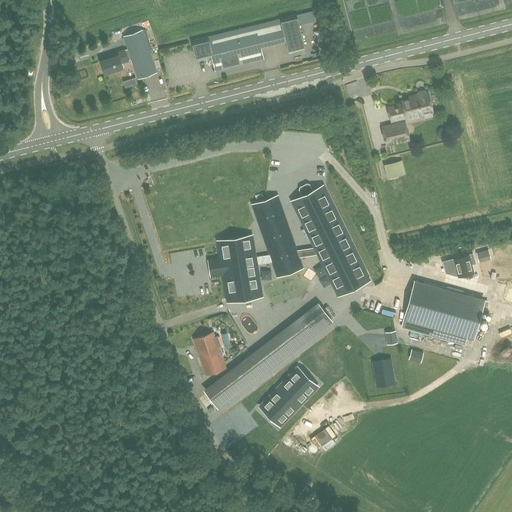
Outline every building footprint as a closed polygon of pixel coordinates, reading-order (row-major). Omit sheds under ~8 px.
[(207,61),(211,64),(214,63),(216,70),(264,58),(261,47),(286,41),(289,52),(305,48),(297,15),(192,40),(197,61),(207,58),(207,61)] [(121,63),(129,60),(132,59),(138,78),(157,72),(143,30),(124,37),(128,49),(125,50),(107,56),(108,59),(101,61),(105,74),(123,68),(121,63)] [(134,78),(123,81),(125,88),(137,84),(134,78)] [(432,111),(428,94),(427,93),(426,92),(425,91),(424,91),(423,91),(422,91),(421,91),(420,91),(419,92),(419,93),(418,93),(418,94),(417,95),(412,96),(410,99),(402,101),(403,104),(388,108),(391,121),(407,117),(407,119),(422,115),(422,113),(432,111)] [(409,139),(405,122),(383,127),(387,144),(409,139)] [(316,161),(306,161),(307,175),(317,174),(316,161)] [(406,175),(405,161),(388,162),(390,177),(406,175)] [(339,294),(368,280),(322,187),(293,201),(316,248),(296,251),(298,256),(319,253),(339,294)] [(253,205),(270,255),(254,258),(251,236),(219,241),(229,300),(260,295),(255,263),(272,261),(277,275),(302,266),(298,256),(296,251),(277,196),(253,205)] [(385,216),(367,221),(369,225),(376,224),(379,235),(385,234),(384,229),(388,228),(385,216)] [(454,259),(458,276),(473,272),(471,264),(475,263),(473,254),(454,259)] [(495,270),(483,266),(480,275),(491,279),(495,270)] [(473,338),(484,297),(413,278),(402,319),(473,338)] [(231,405),(249,400),(328,338),(326,330),(336,322),(334,316),(317,294),(313,295),(298,307),(289,310),(293,315),(294,318),(287,320),(286,315),(285,315),(276,318),(264,327),(268,332),(274,330),(275,336),(263,346),(265,352),(261,353),(262,358),(213,397),(223,410),(228,407),(231,405)] [(386,343),(396,341),(395,329),(384,331),(386,343)] [(214,332),(194,339),(206,375),(227,368),(219,347),(221,346),(218,336),(216,337),(214,332)] [(387,378),(393,377),(390,359),(374,362),(377,385),(388,384),(387,378)] [(292,398),(299,404),(317,386),(298,368),(260,407),(279,425),(297,406),(290,400),(292,398)]
